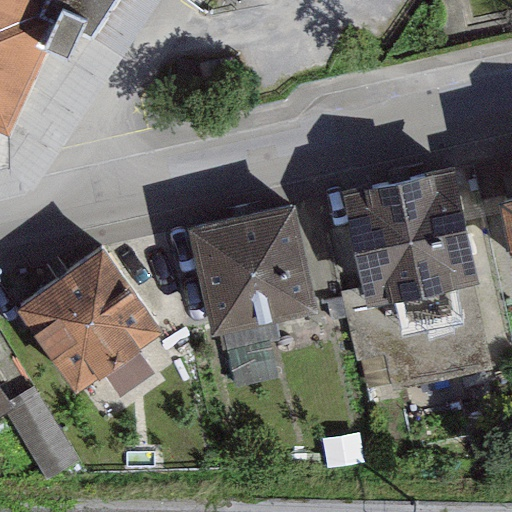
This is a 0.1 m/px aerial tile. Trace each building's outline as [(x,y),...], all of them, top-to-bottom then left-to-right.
[(0,0),(0,111),(9,115),(58,5),(60,0),(0,0)] [(60,0),(58,5),(93,23),(108,0),(60,0)] [(511,155),(510,156),(511,167),(511,194),(496,198),(506,250),(511,249),(511,155)] [(452,173),(353,196),(375,287),(356,291),(376,373),(404,366),(411,395),(500,374),(452,173)] [(298,207),(196,233),(235,387),(284,374),(272,328),(325,315),(298,207)] [(168,332),(113,247),(25,303),(79,388),(168,332)] [(0,415),(30,398),(0,347),(0,415)] [(58,399),(30,417),(65,472),(93,455),(58,399)]
